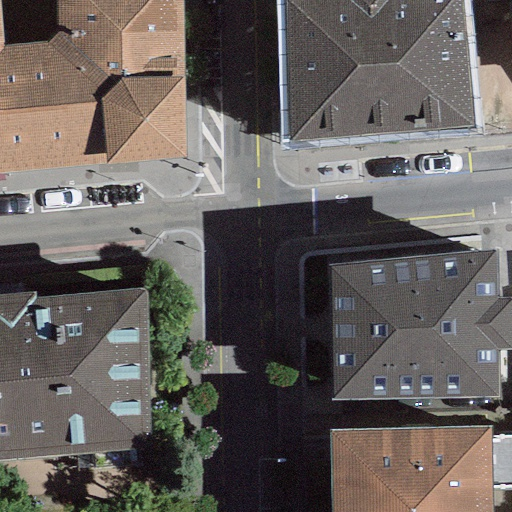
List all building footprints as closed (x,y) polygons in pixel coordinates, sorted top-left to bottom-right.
[(0,172),(183,155),(182,0),(56,0),(58,34),(48,45),(2,50),(0,26),(0,172)] [(281,0),(290,140),(471,129),(463,0),(281,0)] [(498,250),(328,267),(331,403),(499,396),(499,351),(511,349),(511,322),(511,300),(499,301),(498,250)] [(0,459),(156,447),(143,289),(36,297),(35,289),(0,291),(0,459)] [(489,427),(329,432),(330,511),(491,511),(491,488),(511,487),(511,436),(489,437),(489,427)]
